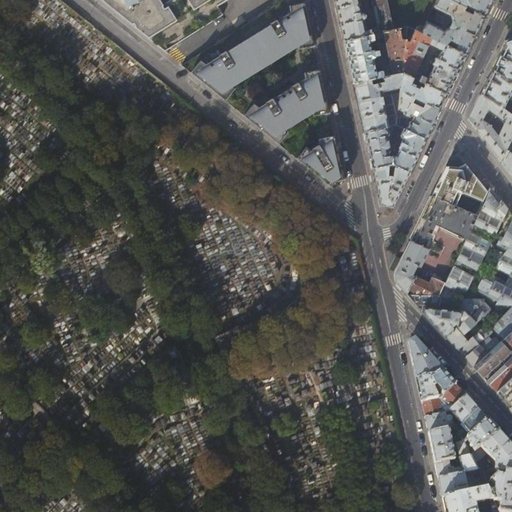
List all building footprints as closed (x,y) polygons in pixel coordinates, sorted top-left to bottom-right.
[(101,0),(163,50),(165,52),(169,49),(224,15),(219,7),(229,0),(274,0),(278,5),(286,0),(101,0)] [(344,41),(374,34),(393,30),(386,0),(334,0),(339,20),(344,41)] [(386,0),(393,30),(408,27),(416,31),(421,33),(427,20),(434,7),(437,0),(386,0)] [(449,0),(437,0),(434,7),(450,14),(453,20),(449,27),(443,29),(427,20),(421,33),(446,46),(449,39),(458,44),(455,50),(466,55),(476,33),(484,17),(473,12),(472,14),(464,10),(465,8),(449,0)] [(449,0),(465,8),(466,4),(475,9),(473,12),(484,17),(492,0),(449,0)] [(313,43),(302,5),(192,72),(200,79),(213,90),(221,97),(234,84),(296,45),(313,43)] [(446,46),(421,33),(416,31),(410,42),(406,40),(402,72),(413,78),(430,44),(442,50),(438,58),(435,57),(432,64),(434,66),(428,78),(422,75),(419,80),(425,83),(447,94),(457,74),(466,55),(455,50),(446,46)] [(374,34),(344,41),(353,83),(385,76),(374,34)] [(501,51),(492,70),(511,85),(511,38),(506,41),(501,51)] [(502,108),(511,86),(511,85),(492,70),(485,84),(480,94),(488,99),(502,108)] [(292,82),(245,115),(260,129),(277,143),(288,131),(288,126),(308,114),(327,112),(323,94),(318,71),(292,82)] [(385,76),(353,83),(358,104),(364,132),(387,127),(396,125),(398,109),(400,91),(402,72),(385,76)] [(411,83),(413,78),(402,72),(400,91),(439,110),(443,102),(447,94),(425,83),(422,90),(420,89),(420,88),(420,87),(411,83)] [(400,91),(398,109),(403,111),(403,113),(403,114),(408,117),(411,115),(413,116),(411,122),(410,121),(405,130),(425,139),(432,124),(439,110),(400,91)] [(511,115),(502,108),(488,99),(480,94),(472,111),(468,119),(491,149),(501,162),(506,151),(511,139),(511,138),(511,115)] [(405,130),(396,125),(395,129),(402,130),(400,135),(400,137),(402,138),(398,146),(398,148),(398,149),(395,156),(392,155),(391,164),(394,165),(409,173),(417,155),(425,139),(405,130)] [(387,127),(364,132),(367,147),(372,168),(388,164),(391,164),(392,155),(388,155),(387,147),(388,146),(388,144),(387,136),(388,135),(389,134),(387,127)] [(304,147),(297,158),(306,166),(320,177),(331,186),(333,180),(339,176),(332,138),(321,138),(304,147)] [(511,138),(511,139),(511,151),(511,153),(506,151),(501,162),(507,169),(511,176),(511,138)] [(388,164),(372,168),(375,182),(380,205),(392,207),(403,186),(409,173),(394,165),(393,172),(390,172),(390,175),(388,175),(388,164)] [(478,180),(465,164),(462,167),(445,166),(442,173),(431,196),(461,208),(476,215),(487,192),(478,180)] [(422,311),(443,333),(454,345),(469,362),(481,375),(496,391),(511,376),(511,309),(510,309),(492,328),(504,339),(511,346),(507,350),(500,342),(499,342),(495,338),(491,339),(481,347),(479,345),(492,332),(489,328),(483,333),(480,330),(467,341),(459,332),(461,331),(463,333),(491,309),(483,300),(459,299),(457,311),(437,309),(438,303),(449,304),(449,301),(451,301),(455,293),(464,293),(473,276),(459,269),(463,262),(476,269),(490,241),(476,234),(480,226),(494,233),(506,209),(499,199),(490,187),(491,186),(490,185),(487,192),(476,215),(465,239),(445,281),(438,296),(408,294),(422,311)] [(411,275),(416,266),(419,267),(439,227),(465,239),(476,215),(461,208),(431,196),(421,217),(404,252),(405,254),(403,254),(394,273),(393,276),(394,279),(408,294),(438,296),(445,281),(432,275),(428,284),(411,275)] [(511,219),(503,237),(501,236),(497,243),(509,249),(506,256),(498,252),(492,264),(511,274),(507,282),(486,271),(477,290),(489,296),(496,303),(511,303),(511,219)] [(412,363),(416,380),(445,372),(435,361),(414,339),(408,343),(412,363)] [(441,398),(455,384),(450,378),(445,372),(416,380),(418,388),(421,403),(440,399),(441,398)] [(511,376),(496,391),(509,405),(511,409),(511,376)] [(466,396),(455,384),(441,398),(452,409),(466,396)] [(472,402),(466,396),(452,409),(448,412),(443,414),(424,418),(427,427),(428,434),(448,429),(456,428),(456,427),(451,417),(450,417),(453,414),(461,423),(477,408),(472,402)] [(440,399),(421,403),(424,414),(424,418),(443,414),(440,399)] [(482,414),(477,408),(461,423),(471,434),(487,419),(482,414)] [(490,422),(487,419),(471,434),(467,437),(463,441),(464,444),(468,440),(471,445),(470,446),(471,448),(472,447),(475,452),(498,431),(490,422)] [(448,429),(428,434),(430,445),(435,464),(448,461),(455,459),(448,429)] [(511,446),(498,431),(475,452),(470,456),(475,464),(487,454),(495,463),(494,470),(500,471),(501,470),(505,471),(511,472),(511,446)] [(470,456),(460,458),(459,458),(462,471),(459,468),(453,469),(453,468),(450,468),(448,461),(435,464),(436,468),(438,479),(464,473),(477,470),(475,464),(470,456)] [(511,511),(511,472),(505,471),(505,477),(496,475),(490,481),(495,486),(494,491),(490,494),(494,501),(502,502),(500,511),(511,511)] [(464,473),(438,479),(440,487),(442,499),(487,488),(486,485),(484,483),(467,487),(464,473)] [(490,494),(487,488),(442,499),(444,508),(445,511),(476,511),(474,504),(490,501),(492,511),(499,511),(494,501),(490,494)]
